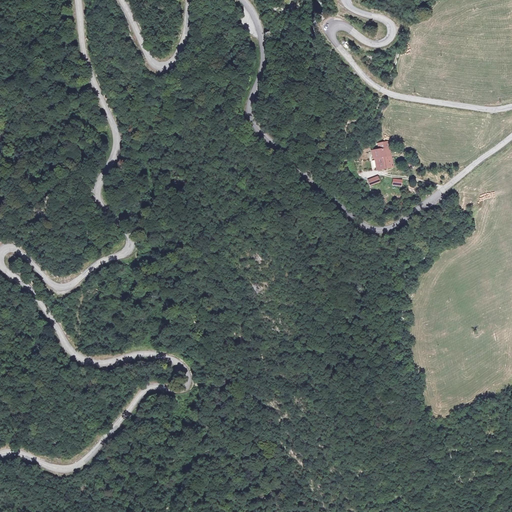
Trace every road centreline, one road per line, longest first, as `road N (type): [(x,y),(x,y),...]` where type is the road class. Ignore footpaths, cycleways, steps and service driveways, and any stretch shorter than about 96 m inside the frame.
road 1 (tertiary): [(0,453),(69,469),(144,390),(177,389),(188,377),(180,361),(152,353),(97,363),(76,357),(29,288),(0,268)]
road 2 (tertiary): [(243,0),(263,41),(248,120),(364,227),(403,219),(511,134)]
road 3 (tertiary): [(0,249),(16,250),(63,287),(128,248),(126,231),(96,198),(118,137),(86,64),(77,0)]
road 4 (tertiary): [(511,106),(488,109),(372,85),(328,30),(339,25),(373,44),(389,27),(344,0)]
road 5 (tertiary): [(118,0),(155,67),(176,56),(187,0)]
